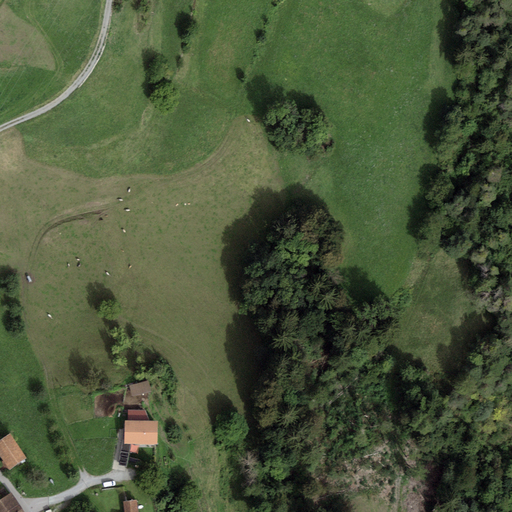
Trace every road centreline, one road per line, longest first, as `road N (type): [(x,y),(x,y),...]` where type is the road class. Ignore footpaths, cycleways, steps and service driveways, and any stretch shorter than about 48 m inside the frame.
road 1 (track): [(86,483),(24,307),(37,235),(50,221),(196,171),(215,157),(239,115)]
road 2 (track): [(109,0),(91,66),(64,98),(0,129)]
